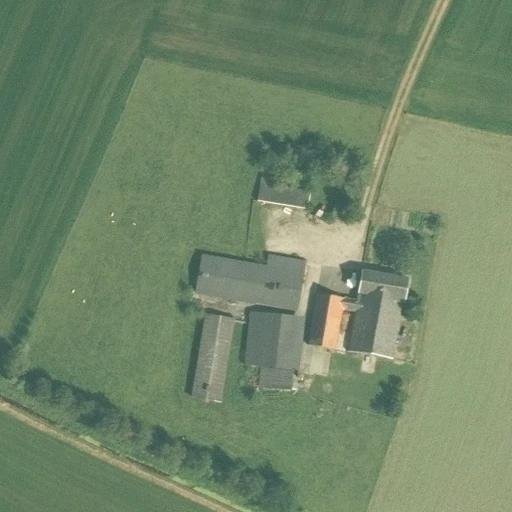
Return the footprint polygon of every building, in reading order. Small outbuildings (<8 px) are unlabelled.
[(307,211),(310,192),(274,187),(275,179),(260,177),(256,203),(307,211)] [(265,266),(201,255),(194,295),(297,313),(304,273),(305,262),(267,256),(265,266)] [(403,303),(406,280),(361,273),(357,296),(356,301),(342,299),(316,296),(306,346),(336,351),(342,312),(354,313),(347,354),(392,361),(402,303),(403,303)] [(298,373),(303,318),(249,313),(243,366),(260,368),(258,388),(295,392),(297,373),(298,373)] [(220,404),(234,320),(204,316),(190,400),(220,404)] [(189,383),(198,324),(172,320),(162,379),(189,383)]
